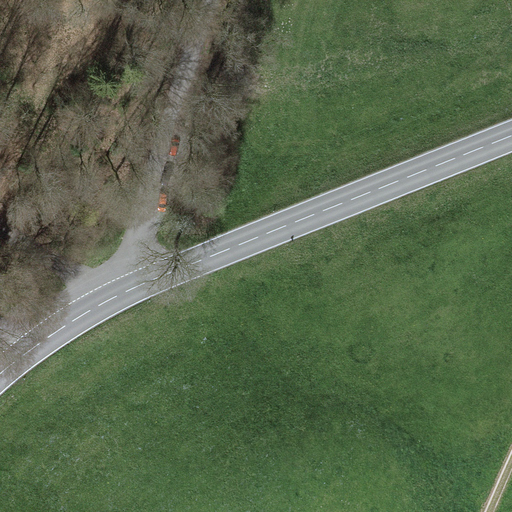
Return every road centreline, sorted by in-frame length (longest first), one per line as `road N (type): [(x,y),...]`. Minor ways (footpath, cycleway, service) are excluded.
road 1 (secondary): [(0,373),(118,297),(511,141)]
road 2 (track): [(118,297),(206,0)]
road 3 (track): [(118,297),(0,226)]
